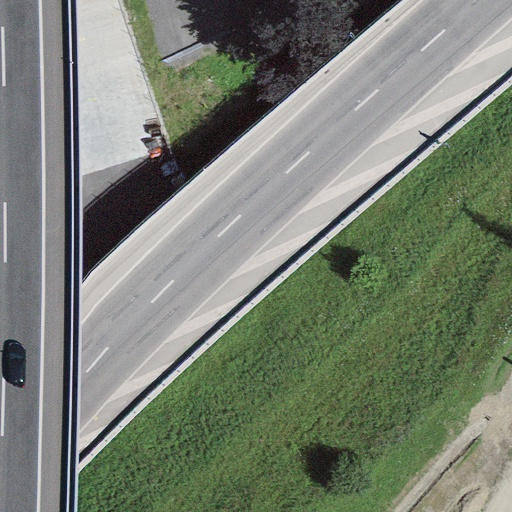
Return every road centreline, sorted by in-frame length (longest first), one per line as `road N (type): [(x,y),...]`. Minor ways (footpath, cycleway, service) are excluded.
road 1 (motorway): [(490,0),(0,480)]
road 2 (motorway): [(7,511),(9,0)]
